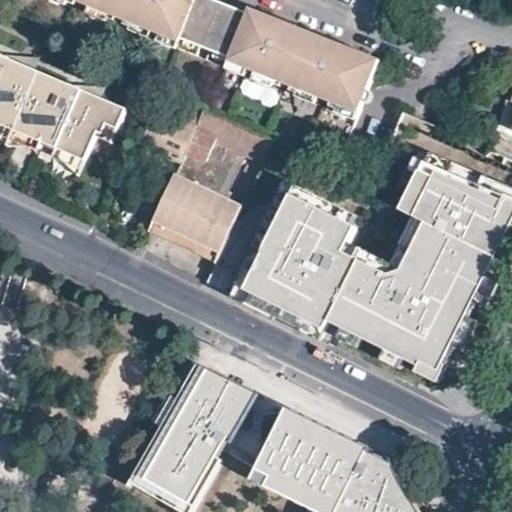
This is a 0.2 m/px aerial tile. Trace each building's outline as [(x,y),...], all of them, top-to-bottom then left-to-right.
[(226,63),(245,71),(254,74),(279,84),(289,88),(317,99),(330,104),(356,114),(378,61),(362,55),(276,21),(248,10),(247,14),(217,3),(209,0),(69,0),(73,1),(87,7),(113,17),(123,21),(150,32),(157,35),(177,42),(174,48),(194,56),(197,48),(207,51),(204,60),(224,68),(226,63)] [(113,17),(87,7),(84,14),(103,23),(105,19),(111,21),(113,17)] [(150,32),(123,21),(121,25),(127,28),(125,31),(146,39),(150,32)] [(177,42),(157,35),(153,42),(174,51),(174,48),(177,42)] [(472,74),(485,79),(493,57),(481,52),(472,74)] [(58,151),(59,149),(87,161),(100,132),(105,134),(106,130),(109,125),(120,129),(128,110),(0,55),(0,123),(45,142),(44,145),(58,151)] [(226,63),(224,68),(223,71),(242,78),(245,71),(226,63)] [(279,84),(254,74),(251,81),(269,88),(270,84),(277,87),(279,84)] [(317,99),(289,88),(287,91),(293,94),(292,97),(313,105),(317,99)] [(356,114),(330,104),(329,107),(334,110),(333,113),(353,121),(356,114)] [(275,139),(205,109),(196,130),(216,139),(265,160),(275,139)] [(196,130),(155,112),(142,144),(182,162),(196,130)] [(45,142),(0,123),(0,136),(11,147),(37,148),(42,150),(44,145),(45,142)] [(116,139),(120,129),(109,125),(106,130),(105,134),(116,139)] [(216,139),(196,130),(186,153),(207,162),(216,139)] [(81,177),(87,161),(59,149),(58,151),(56,156),(62,159),(81,177)] [(411,192),(429,155),(416,149),(399,186),(411,192)] [(254,294),(249,304),(321,340),(330,322),(344,329),(365,340),(389,353),(409,363),(423,370),(425,366),(442,375),(446,366),(455,349),(471,320),(479,306),(495,276),(502,262),(511,265),(511,189),(430,153),(429,155),(411,192),(402,212),(417,220),(393,266),(349,244),(358,227),(353,225),(340,218),(345,208),(298,184),(288,205),(276,200),(237,285),(254,294)] [(243,208),(176,176),(157,222),(222,253),(243,208)] [(286,178),(276,200),(288,205),(298,184),(286,178)] [(340,218),(353,225),(358,215),(345,208),(340,218)] [(504,281),(495,276),(479,306),(488,311),(504,281)] [(237,285),(233,295),(249,304),(254,294),(237,285)] [(481,325),(471,320),(455,349),(465,355),(481,325)] [(339,339),(360,350),(365,340),(344,329),(339,339)] [(384,362),(404,372),(409,363),(389,353),(384,362)] [(253,389),(200,363),(132,483),(183,511),(193,511),(226,456),(222,454),(238,428),(241,430),(262,394),(253,389)] [(442,375),(425,366),(423,370),(420,376),(440,386),(449,368),(446,366),(442,375)] [(255,478),(322,511),(413,511),(382,463),(368,456),(370,451),(288,411),(255,478)]
